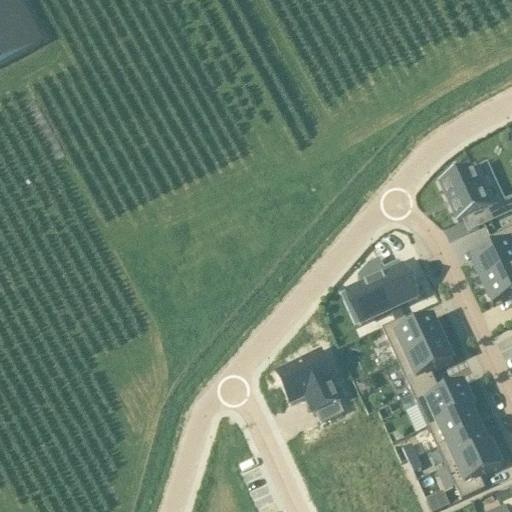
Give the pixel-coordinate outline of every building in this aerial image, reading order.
[(0,0),(0,67),(40,47),(14,0),(0,0)] [(473,167),(439,184),(457,223),(492,207),(473,167)] [(496,252),(472,263),(483,286),(511,272),(511,230),(490,240),(496,252)] [(358,288),(347,294),(362,326),(373,321),(418,300),(401,264),(385,272),(380,262),(369,267),(358,280),(361,287),(358,288)] [(511,272),(483,286),(493,309),(511,299),(511,272)] [(400,311),(391,315),(395,324),(404,320),(400,311)] [(426,313),(407,318),(410,327),(428,322),(426,313)] [(406,321),(382,332),(397,365),(443,344),(432,322),(411,332),(406,321)] [(443,344),(397,365),(413,398),(436,387),(431,375),(453,365),(443,344)] [(320,354),(277,374),(291,405),(307,397),(315,414),(317,413),(322,424),(342,414),(337,404),(339,403),(331,386),(335,385),(320,354)] [(436,387),(413,398),(428,431),(470,411),(469,410),(473,409),(463,387),(441,397),(436,387)] [(470,411),(428,431),(437,450),(479,431),(470,411)] [(343,430),(298,452),(321,497),(331,491),(334,499),(356,489),(352,481),(367,473),(343,430)] [(479,431),(437,450),(446,470),(488,451),(488,450),(479,431)] [(411,448),(402,452),(408,464),(417,459),(411,448)] [(488,451),(446,470),(461,502),(485,491),(480,481),(502,470),(491,449),(488,450),(488,451)] [(417,459),(408,464),(413,475),(422,471),(417,459)] [(366,507),(357,511),(386,511),(381,503),(388,499),(382,487),(361,498),(366,507)]
